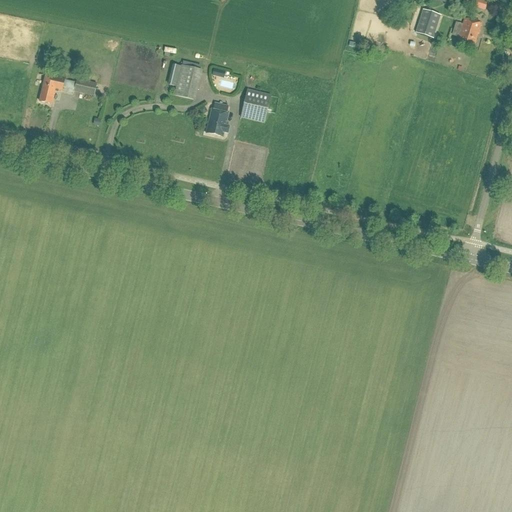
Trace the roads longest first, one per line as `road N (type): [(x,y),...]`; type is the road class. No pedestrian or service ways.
road 1 (tertiary): [(470,259),(0,153)]
road 2 (unclassified): [(470,259),(511,92)]
